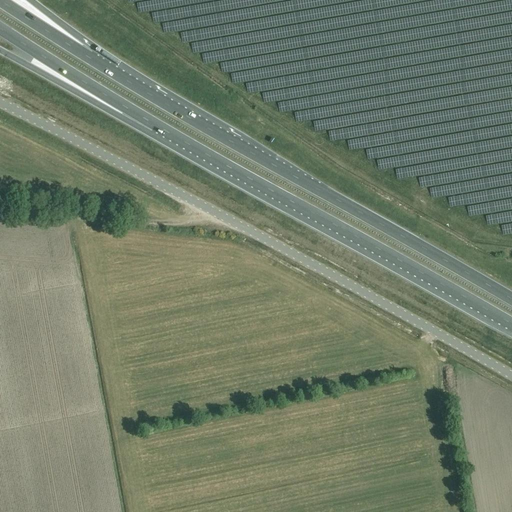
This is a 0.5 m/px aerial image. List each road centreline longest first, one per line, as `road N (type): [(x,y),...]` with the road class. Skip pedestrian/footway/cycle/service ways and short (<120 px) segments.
road 1 (unclassified): [(511,375),(0,103)]
road 2 (trunk): [(511,299),(89,57)]
road 3 (trunk): [(186,143),(511,324)]
road 4 (trunk): [(0,28),(186,143)]
road 5 (trunk): [(0,50),(147,132),(186,143)]
road 6 (track): [(74,214),(177,223),(189,211),(187,198)]
